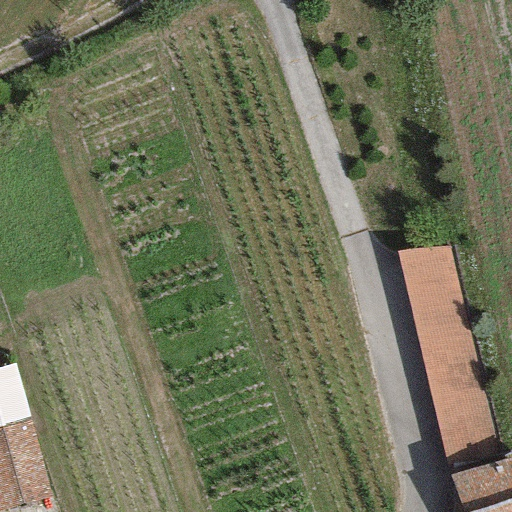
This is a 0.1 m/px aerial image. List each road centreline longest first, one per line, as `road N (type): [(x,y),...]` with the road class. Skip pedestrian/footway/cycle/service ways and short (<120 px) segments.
road 1 (track): [(424,511),(416,444),(368,262),(274,0)]
road 2 (track): [(194,511),(121,301)]
road 3 (track): [(150,0),(0,68)]
